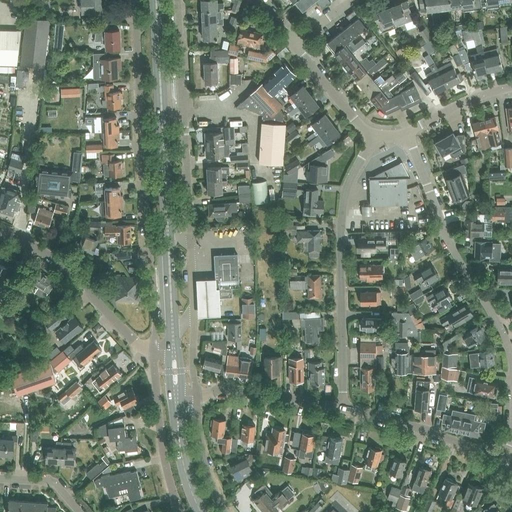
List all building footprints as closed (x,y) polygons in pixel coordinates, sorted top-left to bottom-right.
[(81,0),(82,14),(91,13),(91,11),(102,11),(101,0),(81,0)] [(201,0),(202,11),(219,11),(219,10),(223,10),(223,3),(217,3),(216,0),(201,0)] [(231,10),(238,12),(241,0),(232,0),(232,2),(234,3),(231,10)] [(297,0),(295,2),(295,3),(302,11),(315,1),(322,9),(330,2),(328,0),(297,0)] [(439,11),(437,0),(418,0),(420,8),(426,8),(427,12),(439,11)] [(449,0),(437,0),(439,11),(451,9),(449,0)] [(461,0),(449,0),(451,9),(463,8),(463,12),(461,0)] [(480,0),(461,0),(463,12),(481,9),(480,0)] [(498,0),(480,0),(481,9),(482,9),(481,8),(487,6),(487,9),(499,7),(498,0)] [(407,1),(390,8),(395,23),(398,22),(399,26),(398,26),(399,30),(406,28),(407,30),(415,26),(413,19),(414,19),(411,13),(405,15),(411,12),(407,1)] [(395,23),(390,8),(372,14),(379,33),(396,27),(394,23),(395,23)] [(335,51),(333,53),(345,44),(366,27),(358,17),(359,17),(354,10),(346,17),(351,23),(328,42),(335,51)] [(202,11),(202,26),(217,25),(217,19),(219,19),(219,11),(202,11)] [(21,65),(45,68),(50,20),(26,17),(21,65)] [(233,17),(230,24),(236,26),(238,19),(233,17)] [(119,30),(107,31),(107,29),(109,24),(106,23),(97,21),(95,26),(97,26),(95,41),(102,41),(102,43),(106,43),(106,49),(120,49),(119,30)] [(217,25),(202,26),(203,39),(218,38),(217,25)] [(432,38),(425,27),(419,31),(423,38),(419,41),(421,45),(432,38)] [(500,27),(502,45),(508,44),(507,27),(500,27)] [(474,39),(475,46),(482,45),(485,44),(481,29),(478,30),(477,28),(471,30),(474,39)] [(237,44),(265,50),(267,41),(262,40),(263,34),(240,29),(237,44)] [(0,65),(17,65),(21,31),(0,30),(0,65)] [(451,40),(450,33),(442,34),(443,41),(451,40)] [(333,53),(341,62),(365,42),(363,39),(349,50),(345,44),(333,53)] [(429,42),(423,46),(429,54),(434,51),(437,48),(432,40),(429,42)] [(62,51),(63,42),(54,41),(53,50),(62,51)] [(341,62),(348,71),(359,62),(363,59),(360,55),(367,49),(364,44),(366,43),(365,42),(341,62)] [(489,72),(485,58),(486,57),(484,52),(482,45),(475,46),(479,59),(472,61),(475,75),(489,72)] [(395,51),(400,58),(409,53),(404,46),(395,51)] [(423,46),(418,49),(423,58),(424,57),(428,55),(429,54),(423,46)] [(270,48),(265,54),(259,53),(257,60),(267,63),(275,54),(270,48)] [(486,57),(485,58),(489,72),(502,68),(497,48),(484,52),(486,57)] [(459,53),(462,64),(463,63),(469,61),(465,49),(458,52),(459,53)] [(210,63),(204,63),(205,84),(218,83),(218,63),(223,63),(228,63),(229,63),(229,56),(228,56),(228,50),(211,50),(211,56),(210,56),(210,63)] [(105,53),(93,54),(93,67),(94,79),(98,79),(118,78),(118,70),(121,70),(120,58),(105,59),(105,53)] [(462,64),(459,53),(452,56),(457,66),(462,64)] [(348,71),(355,80),(366,71),(376,64),(380,60),(377,57),(364,68),(359,62),(348,71)] [(355,80),(362,89),(374,80),(369,75),(374,71),(375,73),(387,62),(383,58),(380,61),(380,60),(376,64),(366,71),(355,80)] [(451,62),(438,68),(439,70),(441,74),(444,80),(448,87),(463,79),(459,73),(457,74),(454,67),(451,62)] [(284,63),(263,84),(283,105),(285,103),(279,97),(286,91),(283,87),(295,75),(284,63)] [(414,70),(410,74),(426,95),(431,91),(428,87),(431,85),(432,87),(435,93),(448,87),(444,80),(441,74),(439,70),(438,68),(435,63),(434,64),(430,66),(432,71),(425,74),(428,80),(429,82),(425,84),(414,70)] [(395,78),(395,79),(398,83),(399,83),(406,77),(403,72),(395,78)] [(230,74),(230,83),(241,83),(241,73),(230,74)] [(362,89),(370,98),(381,89),(381,90),(386,86),(395,79),(395,78),(392,75),(378,86),(374,80),(362,89)] [(263,84),(262,83),(242,102),(236,107),(246,106),(265,113),(263,115),(262,123),(261,123),(259,163),(283,164),(286,124),(283,124),(284,115),(279,110),(283,105),(263,84)] [(296,84),(287,92),(298,105),(311,95),(303,86),(300,88),(296,84)] [(103,108),(107,107),(107,108),(121,107),(120,92),(114,92),(113,85),(100,85),(101,91),(104,91),(105,100),(102,100),(103,108)] [(388,98),(380,105),(386,114),(400,107),(401,110),(422,100),(415,85),(400,92),(401,93),(389,99),(388,98)] [(377,107),(380,105),(388,98),(393,95),(386,86),(381,90),(381,89),(370,98),(377,107)] [(46,100),(56,101),(57,88),(48,87),(46,100)] [(61,89),(61,97),(80,96),(80,88),(61,89)] [(311,95),(298,105),(294,108),(288,113),(291,117),(301,109),(305,115),(318,105),(311,95)] [(292,105),(285,110),(288,113),(294,108),(292,105)] [(307,138),(309,142),(332,124),(325,114),(311,124),(316,131),(307,138)] [(495,117),(484,120),(490,145),(490,146),(491,148),(493,148),(500,146),(499,143),(501,143),(498,131),(495,117)] [(93,121),(94,133),(103,132),(119,131),(119,124),(117,125),(116,118),(101,118),(101,120),(93,121)] [(472,123),(476,136),(479,149),(490,146),(490,145),(484,120),(472,123)] [(332,124),(309,142),(313,145),(323,138),(327,144),(340,134),(332,124)] [(205,133),(206,145),(229,144),(234,144),(233,127),(221,127),(221,132),(205,133)] [(301,136),(296,130),(286,138),(290,144),(301,136)] [(119,131),(103,132),(104,146),(118,145),(117,138),(119,138),(119,131)] [(453,133),(452,133),(435,143),(436,145),(434,146),(437,153),(440,152),(442,155),(448,152),(451,156),(454,157),(465,152),(464,135),(458,135),(455,137),(453,133)] [(86,145),(86,153),(103,152),(102,144),(86,145)] [(229,144),(206,145),(206,158),(225,157),(228,156),(229,155),(229,153),(229,144)] [(307,171),(307,179),(326,181),(327,166),(324,165),(324,161),(334,155),(330,149),(315,159),(315,164),(310,164),(310,171),(307,171)] [(379,161),(383,169),(399,161),(395,153),(379,161)] [(102,164),(103,164),(103,176),(109,176),(122,175),(122,168),(124,167),(123,163),(122,163),(121,160),(114,161),(114,154),(102,155),(102,164)] [(8,169),(21,173),(24,162),(11,158),(8,169)] [(285,167),(289,175),(294,171),(302,167),(297,159),(285,167)] [(370,192),(370,205),(370,206),(372,205),(407,204),(407,185),(407,178),(409,178),(407,172),(402,162),(375,176),(376,178),(369,179),(370,192)] [(467,172),(463,164),(462,164),(447,170),(449,177),(446,179),(454,199),(467,195),(463,183),(465,182),(462,174),(467,172)] [(501,170),(489,170),(490,180),(505,179),(505,170),(505,165),(500,165),(501,170)] [(81,168),(72,167),(72,172),(38,168),(37,175),(36,175),(36,177),(37,177),(35,193),(70,197),(71,181),(80,181),(81,168)] [(207,168),(207,181),(227,180),(227,175),(229,175),(229,167),(207,168)] [(284,174),(284,182),(288,182),(294,183),(294,171),(289,175),(284,174)] [(227,180),(207,181),(208,194),(223,193),(223,186),(227,186),(227,180)] [(252,182),(254,203),(268,202),(266,181),(252,182)] [(105,193),(105,202),(123,201),(122,194),(120,194),(120,187),(105,188),(105,182),(95,183),(96,193),(105,193)] [(284,182),(283,190),(297,191),(297,183),(294,183),(288,182),(284,182)] [(238,186),(239,195),(252,193),(251,189),(250,189),(249,186),(238,186)] [(305,189),(304,212),(322,213),(323,201),(315,200),(315,190),(305,189)] [(19,197),(1,191),(0,193),(0,211),(13,216),(16,207),(18,207),(20,202),(18,202),(19,197)] [(252,193),(239,195),(240,202),(252,201),(252,193)] [(475,194),(471,194),(471,204),(480,204),(480,194),(475,194)] [(123,201),(105,202),(101,202),(101,216),(121,215),(121,208),(123,208),(123,201)] [(54,212),(66,215),(68,207),(56,203),(54,212)] [(237,210),(236,203),(209,205),(209,217),(215,216),(215,217),(216,219),(217,220),(218,220),(220,220),(221,220),(223,220),(224,219),(224,217),(224,216),(232,215),(231,210),(237,210)] [(370,206),(370,205),(361,205),(361,215),(372,215),(372,205),(370,206)] [(499,210),(496,210),(496,206),(490,206),(490,210),(490,220),(501,220),(501,217),(506,217),(506,220),(511,219),(511,213),(511,206),(505,206),(506,209),(499,209),(499,210)] [(53,212),(39,208),(34,223),(48,228),(53,212)] [(464,221),(464,225),(465,225),(465,235),(483,236),(491,236),(491,222),(490,222),(483,222),(484,215),(477,215),(477,222),(476,220),(471,220),(466,220),(466,221),(464,221)] [(281,218),(281,232),(296,233),(296,225),(293,225),(293,221),(290,221),(290,216),(278,216),(278,218),(281,218)] [(100,231),(101,228),(102,222),(89,221),(88,230),(100,231)] [(102,222),(101,228),(105,227),(105,235),(109,235),(109,237),(117,237),(117,243),(122,243),(122,246),(131,246),(130,225),(111,226),(111,222),(102,222)] [(319,231),(297,230),(297,242),(308,242),(308,252),(309,252),(309,257),(319,257),(319,231)] [(361,239),(359,239),(359,252),(361,252),(361,255),(370,255),(370,252),(375,252),(375,245),(376,245),(385,245),(385,240),(396,240),(396,232),(373,232),(373,235),(368,236),(368,234),(361,234),(361,236),(361,239)] [(397,235),(398,241),(407,241),(407,234),(403,234),(403,232),(398,232),(399,235),(397,235)] [(98,240),(83,235),(78,249),(93,254),(98,240)] [(409,248),(415,258),(433,248),(427,237),(409,248)] [(475,257),(491,257),(491,261),(500,261),(500,243),(492,243),(476,242),(475,257)] [(119,253),(119,260),(132,258),(131,251),(119,253)] [(215,255),(216,275),(217,298),(232,297),(232,294),(236,293),(236,288),(239,288),(239,274),(238,254),(215,255)] [(432,264),(420,271),(421,272),(424,278),(427,283),(439,276),(432,264)] [(360,278),(367,278),(367,281),(375,281),(375,279),(382,279),(382,272),(383,272),(383,265),(359,265),(360,278)] [(113,267),(105,266),(103,279),(110,281),(113,267)] [(511,283),(511,268),(498,268),(498,283),(511,283)] [(34,293),(44,299),(55,282),(35,269),(28,281),(38,287),(34,293)] [(421,272),(413,276),(417,282),(424,278),(421,272)] [(308,289),(308,298),(320,297),(320,275),(308,275),(290,276),(290,290),(308,289)] [(115,300),(127,301),(128,277),(117,277),(115,300)] [(128,277),(127,301),(139,302),(140,278),(128,277)] [(196,280),(198,318),(221,316),(219,289),(216,289),(215,279),(196,280)] [(17,285),(11,298),(12,298),(17,301),(24,288),(18,285),(17,285)] [(404,294),(404,286),(391,287),(391,295),(404,294)] [(434,295),(427,299),(429,301),(430,303),(433,301),(437,307),(440,313),(451,306),(448,300),(451,299),(448,294),(445,288),(434,294),(434,295)] [(361,292),(361,305),(380,305),(381,292),(361,292)] [(421,296),(414,300),(414,301),(416,304),(424,300),(421,296)] [(241,298),(242,318),(255,317),(254,297),(241,298)] [(12,298),(8,305),(14,308),(17,301),(12,298)] [(407,306),(412,314),(413,313),(417,311),(413,303),(407,306)] [(450,321),(453,326),(459,323),(460,324),(465,321),(464,320),(473,315),(466,304),(447,316),(440,320),(443,325),(450,321)] [(66,318),(60,311),(45,323),(51,330),(66,318)] [(44,318),(33,312),(27,322),(38,328),(44,318)] [(392,312),(391,335),(414,335),(417,335),(417,332),(417,329),(414,324),(410,315),(408,312),(392,312)] [(73,317),(60,327),(55,332),(60,338),(64,343),(70,338),(77,333),(83,328),(73,317)] [(300,319),(301,329),(305,328),(306,341),(319,340),(318,330),(324,330),(323,318),(304,319),(300,319)] [(228,323),(228,334),(229,334),(229,339),(237,339),(237,345),(241,345),(241,323),(240,323),(240,319),(228,319),(228,323)] [(382,319),(378,319),(376,319),(362,319),(362,330),(377,330),(377,325),(382,325),(382,319)] [(468,333),(463,336),(469,346),(474,343),(485,337),(479,326),(468,333)] [(443,354),(444,354),(451,354),(451,342),(455,339),(456,340),(460,337),(458,333),(442,342),(442,352),(443,352),(443,354)] [(376,357),(376,342),(376,336),(360,336),(360,390),(374,390),(374,367),(376,367),(376,362),(376,359),(376,357)] [(76,355),(84,365),(102,350),(94,341),(76,355)] [(213,341),(211,345),(222,348),(221,354),(225,355),(226,352),(226,348),(226,345),(225,345),(225,341),(213,341)] [(395,373),(408,373),(413,373),(413,355),(409,355),(410,346),(408,346),(408,343),(396,343),(395,358),(391,358),(391,367),(395,367),(395,373)] [(67,355),(63,351),(50,362),(10,376),(17,396),(55,383),(53,372),(58,371),(76,355),(84,349),(80,344),(67,355)] [(414,346),(414,355),(413,355),(413,373),(436,373),(436,374),(441,374),(442,366),(443,359),(436,359),(436,355),(419,355),(419,347),(414,346)] [(479,352),(471,353),(473,366),(481,365),(493,364),(492,351),(479,352)] [(444,354),(443,366),(452,366),(452,354),(451,354),(444,354)] [(225,374),(238,376),(240,357),(228,355),(225,374)] [(281,356),(265,357),(265,374),(278,374),(278,369),(281,368),(281,356)] [(203,367),(223,373),(225,362),(206,357),(203,367)] [(240,357),(238,376),(250,377),(253,358),(249,357),(248,358),(240,357)] [(303,381),(302,365),(302,357),(288,358),(289,381),(303,381)] [(322,362),(309,362),(310,383),(324,383),(324,368),(322,368),(322,362)] [(93,374),(104,388),(121,374),(113,365),(107,369),(106,368),(100,373),(98,370),(93,374)] [(442,366),(441,374),(441,379),(452,381),(454,369),(443,366),(442,366)] [(469,376),(466,391),(494,397),(497,382),(469,376)] [(430,381),(416,380),(414,409),(427,411),(430,381)] [(76,381),(65,391),(58,397),(61,401),(69,395),(72,398),(82,389),(76,381)] [(113,396),(117,405),(120,410),(122,409),(126,415),(136,410),(133,405),(139,402),(132,388),(126,391),(126,390),(113,396)] [(436,408),(444,410),(447,395),(439,393),(436,408)] [(96,402),(103,410),(111,403),(105,395),(96,402)] [(444,413),(442,422),(446,423),(445,428),(445,430),(459,433),(477,437),(478,431),(483,432),(485,422),(483,422),(474,420),(475,415),(470,414),(463,412),(458,411),(452,410),(451,414),(448,414),(444,413)] [(110,440),(117,440),(118,450),(125,450),(125,451),(138,450),(136,436),(125,438),(123,417),(93,429),(94,436),(109,434),(110,440)] [(211,420),(210,426),(212,426),(211,434),(218,435),(217,441),(223,442),(222,451),(229,452),(231,439),(231,437),(224,436),(225,420),(213,419),(213,420),(211,420)] [(241,439),(241,440),(242,440),(241,444),(241,445),(253,447),(253,441),(255,425),(254,425),(252,423),(249,423),(247,425),(243,424),(241,439)] [(30,441),(38,441),(38,432),(48,432),(49,427),(31,426),(30,441)] [(494,426),(491,426),(489,432),(499,434),(500,428),(499,428),(494,426)] [(272,433),(267,432),(264,449),(282,452),(287,430),(273,428),(272,433)] [(300,448),(300,450),(296,449),(297,444),(291,443),(290,448),(296,449),(295,455),(298,456),(298,457),(304,458),(305,456),(311,457),(312,450),(314,435),(302,433),(299,448),(300,448)] [(0,438),(0,454),(13,455),(13,444),(16,444),(17,436),(8,436),(8,439),(0,438)] [(325,454),(326,455),(326,458),(329,459),(328,462),(338,463),(339,457),(342,440),(322,436),(320,449),(326,450),(325,454)] [(231,439),(229,452),(237,453),(238,444),(238,439),(231,439)] [(46,462),(60,463),(61,442),(56,442),(56,448),(47,447),(47,448),(42,448),(42,456),(46,456),(46,462)] [(61,442),(60,463),(74,464),(75,448),(71,448),(72,443),(61,442)] [(369,447),(365,462),(367,463),(365,468),(371,470),(373,464),(377,466),(378,461),(382,463),(385,455),(380,454),(381,450),(380,450),(381,448),(375,446),(374,448),(369,447)] [(253,471),(253,470),(256,469),(257,455),(249,454),(249,457),(247,458),(230,466),(237,479),(253,471)] [(283,471),(292,473),(295,459),(285,458),(283,471)] [(389,473),(400,477),(406,461),(394,458),(389,473)] [(99,465),(98,463),(86,473),(91,479),(107,465),(104,461),(99,465)] [(358,482),(362,467),(351,464),(349,470),(346,483),(354,485),(355,482),(358,482)] [(304,477),(311,478),(313,467),(306,466),(304,477)] [(412,489),(423,494),(423,492),(428,494),(431,487),(426,485),(431,470),(419,466),(412,489)] [(321,468),(315,467),(313,476),(320,477),(321,468)] [(346,484),(346,483),(349,470),(338,467),(335,481),(346,484)] [(258,468),(257,472),(261,476),(268,470),(258,468)] [(98,478),(95,481),(96,487),(105,484),(106,486),(109,498),(120,495),(119,490),(126,488),(128,493),(129,500),(141,497),(139,489),(141,488),(137,471),(131,473),(123,474),(123,472),(110,476),(109,474),(101,476),(101,477),(98,478)] [(323,492),(331,484),(330,481),(319,479),(319,481),(319,483),(319,485),(320,487),(321,489),(322,491),(323,492)] [(438,494),(449,499),(450,500),(451,499),(457,484),(445,479),(438,494)] [(261,480),(252,488),(259,496),(254,500),(263,511),(272,511),(277,509),(274,506),(275,506),(276,505),(280,509),(290,500),(289,499),(291,497),(284,489),(281,491),(281,490),(274,495),(267,487),(261,480)] [(462,500),(476,505),(482,488),(469,483),(462,500)] [(395,507),(396,507),(403,486),(401,492),(400,492),(401,489),(391,486),(387,498),(393,500),(390,506),(394,508),(395,507)] [(403,486),(396,507),(406,510),(410,498),(411,496),(407,495),(409,488),(403,486)] [(423,508),(427,510),(431,511),(436,501),(429,498),(428,497),(423,508)] [(450,500),(449,499),(445,506),(451,508),(454,500),(451,499),(450,500)] [(21,511),(22,501),(8,500),(7,511),(21,511)] [(34,511),(35,502),(22,501),(21,511),(34,511)] [(55,511),(56,508),(47,507),(48,503),(35,502),(34,511),(55,511)] [(308,511),(317,511),(322,507),(318,503),(308,511)] [(499,511),(494,503),(483,510),(484,511),(499,511)]
